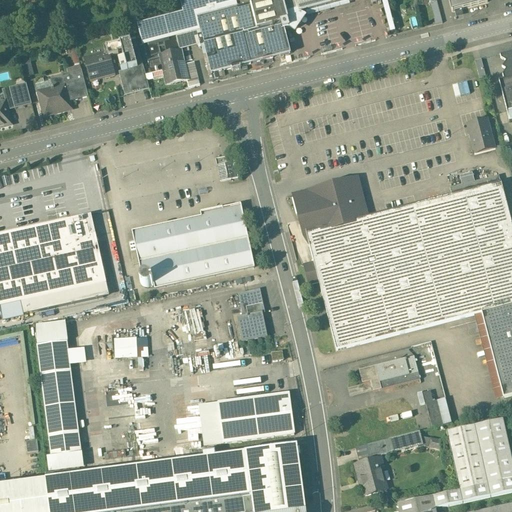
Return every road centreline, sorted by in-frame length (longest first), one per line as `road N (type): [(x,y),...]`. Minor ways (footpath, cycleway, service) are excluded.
road 1 (unclassified): [(238,93),(302,340),(328,511)]
road 2 (unclassified): [(238,93),(511,23)]
road 3 (unclassified): [(0,156),(238,93)]
